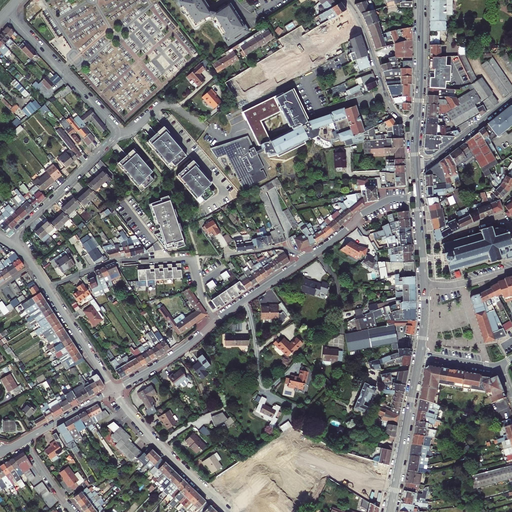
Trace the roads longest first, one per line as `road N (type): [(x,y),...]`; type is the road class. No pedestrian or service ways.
road 1 (residential): [(227,511),(112,389)]
road 2 (residential): [(5,13),(114,134)]
road 3 (residential): [(112,389),(241,299)]
road 4 (residential): [(9,243),(114,134)]
road 5 (tertiary): [(416,122),(390,106),(345,0)]
road 6 (primary): [(416,122),(420,0)]
road 7 (tertiary): [(414,167),(511,97)]
